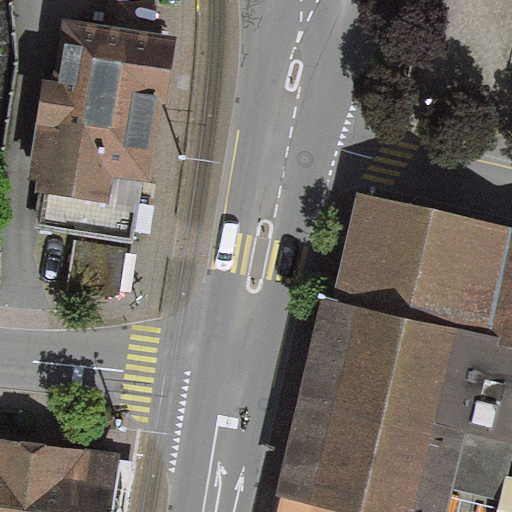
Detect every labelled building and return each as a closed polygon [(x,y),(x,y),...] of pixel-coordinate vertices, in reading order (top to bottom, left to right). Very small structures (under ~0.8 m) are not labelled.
[(180,40),(64,22),(54,85),(44,83),(27,184),(38,186),(36,196),(44,197),(39,228),(131,243),(141,183),(150,184),(162,107),(169,108),(180,40)] [(511,241),(359,208),(335,317),(511,355),(511,241)] [(119,295),(126,248),(75,241),(68,288),(119,295)] [(511,355),(335,317),(290,506),(319,511),(436,511),(455,432),(511,444),(511,355)] [(105,511),(114,465),(0,449),(0,511),(105,511)] [(511,511),(511,490),(508,489),(502,511),(511,511)]
